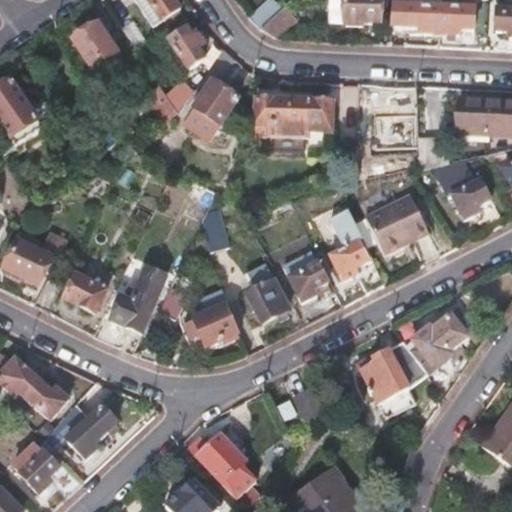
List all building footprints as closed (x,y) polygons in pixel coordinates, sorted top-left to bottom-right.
[(134,0),(151,25),(178,6),(174,0),(134,0)] [(260,27),(260,28),(283,7),(277,0),(265,0),(248,14),(253,21),(260,27)] [(379,23),(381,0),(343,0),(342,20),(379,23)] [(407,0),(392,0),(389,26),(420,27),(420,32),(431,33),(431,28),(440,29),(441,4),(407,3),(407,0)] [(471,0),(441,0),(441,4),(440,29),(447,29),(447,33),(459,34),(460,29),(472,29),(473,6),(471,6),(471,0)] [(511,0),(502,0),(502,6),(496,7),(495,30),(508,31),(508,37),(511,37),(511,0)] [(271,34),(274,35),(295,16),(285,5),(283,7),(260,28),(271,34)] [(120,27),(134,48),(145,41),(132,19),(120,27)] [(104,37),(96,23),(71,39),(101,85),(115,77),(119,82),(132,74),(107,35),(104,37)] [(192,34),(186,27),(168,38),(186,65),(188,64),(190,67),(202,59),(201,56),(202,54),(197,47),(206,41),(199,30),(192,34)] [(211,80),(230,53),(223,48),(193,85),(198,88),(203,91),(211,80)] [(0,122),(14,143),(41,127),(35,117),(42,113),(33,101),(30,103),(21,90),(18,91),(10,80),(0,85),(0,122)] [(237,97),(211,80),(203,91),(198,88),(193,95),(198,98),(182,121),(209,138),(237,97)] [(162,121),(173,110),(156,83),(143,92),(162,121)] [(511,129),(511,96),(459,94),(457,127),(511,129)] [(266,122),(278,123),(288,123),(288,119),(307,119),(309,98),(255,96),(254,121),(266,122)] [(0,122),(0,148),(2,151),(14,143),(0,122)] [(277,130),(278,123),(266,122),(266,130),(277,130)] [(448,135),(417,133),(418,166),(433,163),(449,159),(448,135)] [(474,180),(462,156),(449,159),(433,163),(447,193),(451,192),(462,217),(477,210),(487,228),(502,220),(492,197),(489,198),(479,178),(474,180)] [(116,163),(113,161),(96,171),(109,178),(116,163)] [(511,161),(501,166),(511,186),(511,161)] [(210,200),(215,190),(196,180),(191,190),(210,200)] [(206,209),(210,200),(191,190),(181,210),(201,220),(202,217),(206,209)] [(382,252),(403,241),(400,236),(425,225),(409,190),(364,211),(382,252)] [(219,206),(206,209),(202,217),(211,250),(231,243),(219,206)] [(400,236),(403,241),(428,230),(425,225),(400,236)] [(36,283),(50,256),(17,239),(3,266),(6,268),(4,272),(19,279),(21,275),(36,283)] [(366,290),(383,281),(371,257),(367,257),(358,240),(330,254),(343,278),(356,273),(366,290)] [(288,307),(264,261),(246,270),(255,287),(246,292),(261,321),(288,307)] [(327,281),(316,261),(289,274),(302,300),(318,292),(315,287),(327,281)] [(193,278),(177,270),(165,293),(181,301),(193,278)] [(94,310),(106,287),(75,272),(64,295),(94,310)] [(33,302),(48,310),(60,283),(46,276),(33,302)] [(109,317),(145,335),(157,311),(151,308),(160,288),(141,279),(132,298),(121,294),(109,317)] [(237,331),(239,331),(227,303),(190,321),(204,348),(223,339),(224,341),(238,334),(237,331)] [(408,350),(426,372),(450,352),(447,349),(464,335),(455,323),(459,321),(456,317),(458,314),(455,309),(431,327),(428,325),(412,338),(417,343),(408,350)] [(408,350),(400,340),(370,357),(372,361),(359,369),(377,402),(386,398),(393,409),(413,398),(407,387),(426,372),(408,350)] [(0,376),(12,362),(0,352),(0,376)] [(372,361),(370,357),(357,365),(359,369),(372,361)] [(14,360),(12,362),(0,376),(0,388),(11,398),(17,392),(48,419),(67,397),(55,387),(51,391),(14,360)] [(293,396),(304,416),(323,406),(311,385),(293,396)] [(298,411),(290,398),(277,405),(285,418),(298,411)] [(384,414),(393,409),(386,398),(377,402),(384,414)] [(511,469),(511,400),(480,446),(511,469)] [(42,439),(49,446),(54,452),(67,439),(86,458),(98,446),(95,443),(115,420),(96,401),(85,412),(75,403),(42,439)] [(220,434),(206,446),(195,456),(222,482),(245,461),(243,458),(245,455),(236,445),(233,447),(220,434)] [(195,456),(206,446),(198,439),(189,448),(195,456)] [(52,482),(66,495),(83,480),(69,466),(63,472),(43,452),(40,454),(33,447),(13,466),(20,473),(19,474),(39,493),(52,482)] [(350,511),(358,506),(332,470),(289,500),(297,511),(350,511)] [(172,511),(210,511),(219,504),(193,478),(165,504),(172,511)] [(0,511),(17,511),(20,510),(0,489),(0,511)] [(258,501),(247,511),(263,511),(266,510),(258,501)]
